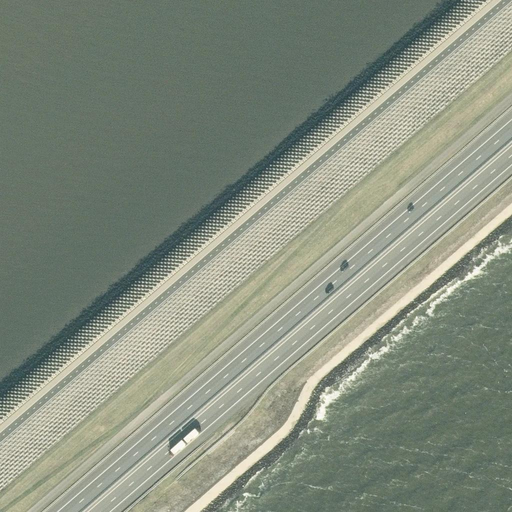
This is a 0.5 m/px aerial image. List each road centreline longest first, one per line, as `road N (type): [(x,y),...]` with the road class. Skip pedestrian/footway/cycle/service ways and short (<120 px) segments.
road 1 (motorway): [(511,127),(64,511)]
road 2 (motorway): [(99,511),(511,153)]
